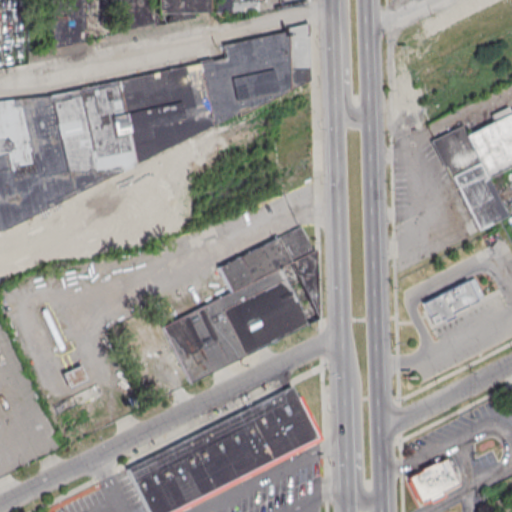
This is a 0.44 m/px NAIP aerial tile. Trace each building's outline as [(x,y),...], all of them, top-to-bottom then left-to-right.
[(154,0),(154,14),(207,13),(206,0),(154,0)] [(266,3),(266,0),(217,0),(217,14),(258,14),(258,3),(266,3)] [(82,2),(61,3),(61,11),(50,12),(52,45),(84,43),(82,2)] [(0,223),(101,208),(96,175),(127,171),(125,157),(212,145),(206,110),(314,94),(305,30),(221,42),(225,65),(0,98),(0,223)] [(487,174),(511,163),(511,111),(464,132),(461,125),(433,138),(474,231),(506,216),(487,174)] [(186,381),(332,315),(294,231),(216,265),(229,293),(161,323),(186,381)] [(432,325),(484,302),(474,279),(422,302),(432,325)] [(127,472),(146,511),(174,511),(318,443),(293,392),(127,472)] [(448,463),(460,488),(444,496),(446,501),(432,508),(430,504),(423,508),(410,483),(423,476),(423,474),(438,467),(448,463)]
